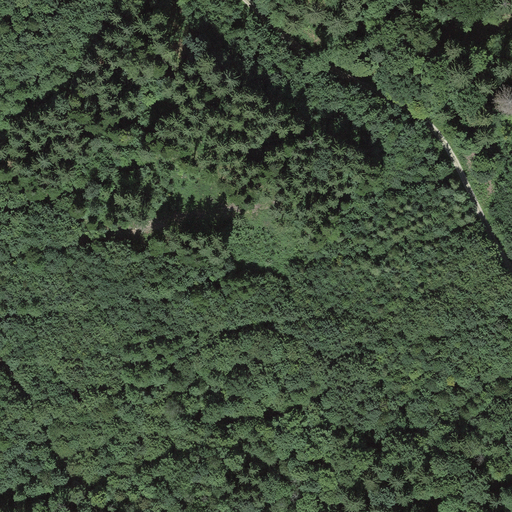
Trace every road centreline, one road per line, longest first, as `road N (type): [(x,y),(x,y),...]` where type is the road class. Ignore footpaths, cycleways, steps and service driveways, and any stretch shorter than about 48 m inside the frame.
road 1 (track): [(246,0),(277,30),(436,126),(467,171),(511,270)]
road 2 (track): [(99,511),(0,359)]
